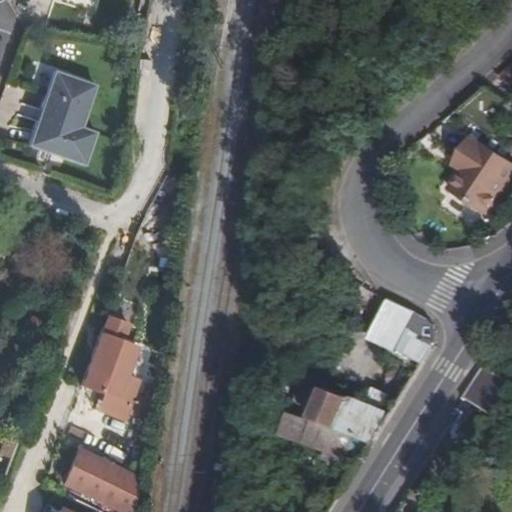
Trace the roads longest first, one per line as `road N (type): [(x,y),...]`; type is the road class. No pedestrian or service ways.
road 1 (unclassified): [(484,312),(408,271),(378,243),(369,164),(391,133),(511,30)]
road 2 (secondary): [(484,312),(360,511)]
road 3 (residential): [(121,222),(157,148),(174,0)]
road 4 (unclassified): [(0,180),(121,222)]
